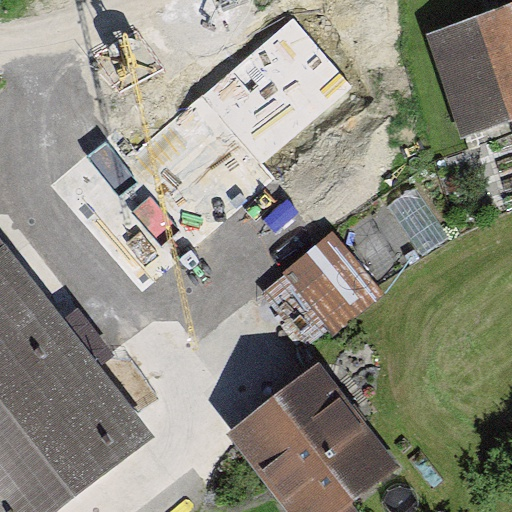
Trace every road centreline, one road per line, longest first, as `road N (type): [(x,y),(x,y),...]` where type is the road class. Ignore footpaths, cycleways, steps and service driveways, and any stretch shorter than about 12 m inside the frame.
road 1 (track): [(69,28),(13,169),(199,423)]
road 2 (track): [(0,46),(154,0)]
